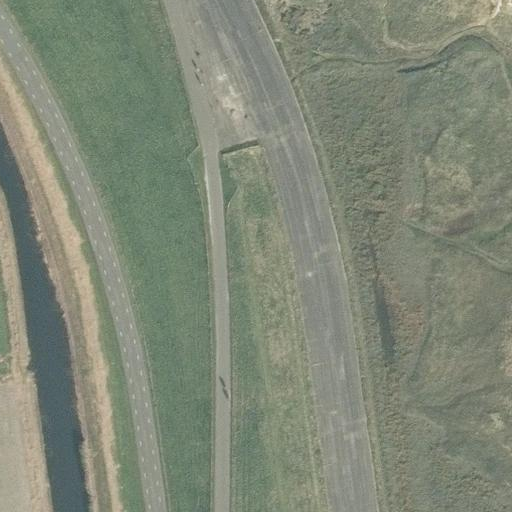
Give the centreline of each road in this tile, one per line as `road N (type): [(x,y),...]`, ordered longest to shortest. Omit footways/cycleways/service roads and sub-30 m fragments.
road 1 (unclassified): [(221,511),(222,308),(211,162),(171,0)]
road 2 (unclassified): [(155,511),(108,264),(84,195),(0,26)]
